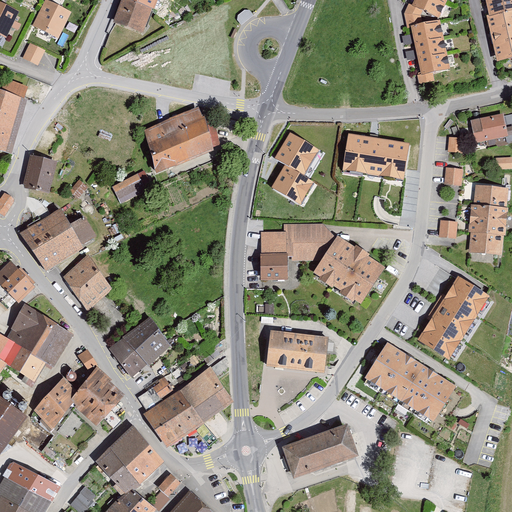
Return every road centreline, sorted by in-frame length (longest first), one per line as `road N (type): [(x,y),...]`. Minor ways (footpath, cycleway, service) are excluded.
road 1 (residential): [(434,110),(419,240),(402,286),(310,418),(244,452)]
road 2 (residential): [(244,452),(206,463),(176,458),(6,225)]
road 3 (tertiary): [(244,452),(235,255),(266,109)]
road 4 (residential): [(80,76),(266,109)]
road 5 (residential): [(266,109),(434,110)]
